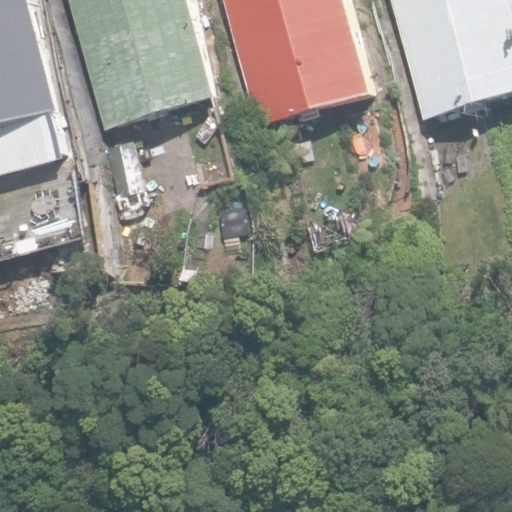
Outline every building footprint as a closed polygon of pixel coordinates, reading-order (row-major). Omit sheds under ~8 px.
[(0,0),(0,184),(58,171),(53,149),(78,144),(72,119),(76,118),(49,0),(46,1),(45,0),(0,0)] [(79,0),(114,133),(232,102),(205,0),(79,0)] [(232,0),(264,128),(386,98),(362,0),(232,0)] [(511,0),(397,0),(427,120),(511,98),(511,0)] [(153,194),(141,143),(111,150),(124,201),(153,194)]
